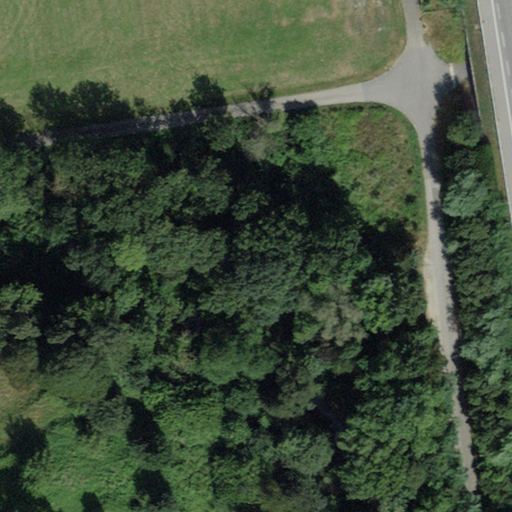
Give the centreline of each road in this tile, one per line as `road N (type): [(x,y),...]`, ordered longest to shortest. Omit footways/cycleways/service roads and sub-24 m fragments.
road 1 (track): [(511,70),(420,85),(472,511)]
road 2 (track): [(410,0),(420,85),(0,147)]
